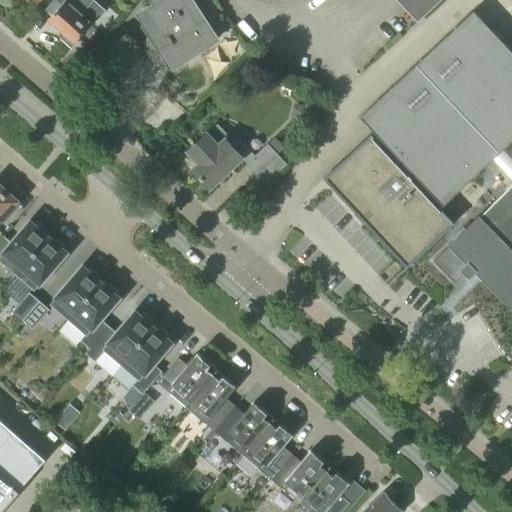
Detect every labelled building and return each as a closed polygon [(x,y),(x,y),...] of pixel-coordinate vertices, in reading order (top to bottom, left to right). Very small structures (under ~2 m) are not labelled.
[(54,0),(46,11),(52,17),(49,21),(64,35),(60,40),(71,50),(78,43),(77,42),(92,24),(82,15),(94,1),(92,0),(54,0)] [(151,0),(154,4),(139,15),(145,24),(140,26),(149,39),(145,42),(145,43),(145,45),(145,47),(145,50),(146,53),(147,54),(148,56),(149,59),(151,61),(152,62),(153,63),(155,64),(157,65),(158,66),(162,67),(165,64),(170,71),(218,39),(191,0),(151,0)] [(397,0),(418,22),(441,0),(397,0)] [(511,140),(511,51),(474,11),(361,117),(444,206),(511,140)] [(295,106),(292,116),(300,123),(311,118),(311,110),(306,103),(295,106)] [(285,149),(275,138),(255,157),(239,141),(236,144),(218,125),(188,152),(199,164),(193,170),(211,189),(243,159),(257,175),(285,149)] [(374,137),(372,135),(326,179),(408,266),(454,223),(443,210),(441,212),(373,138),(374,137)] [(0,223),(18,202),(0,185),(0,223)] [(511,185),(480,216),(479,215),(449,245),(450,246),(434,262),(455,284),(465,275),(469,279),(476,272),(511,307),(511,185)] [(0,261),(16,276),(51,235),(37,223),(34,226),(30,222),(12,243),(4,236),(0,240),(0,261)] [(65,247),(51,235),(16,276),(34,291),(67,254),(63,250),(65,247)] [(83,267),(50,305),(69,321),(104,280),(89,268),(87,271),(83,267)] [(104,280),(69,321),(85,335),(80,341),(90,349),(91,350),(110,328),(101,320),(119,299),(115,295),(118,292),(104,280)] [(39,302),(29,294),(12,313),(23,322),(39,302)] [(49,311),(39,302),(23,322),(33,330),(49,311)] [(90,349),(86,354),(95,362),(104,352),(121,366),(122,367),(158,327),(142,313),(139,316),(135,313),(117,334),(110,328),(91,350),(90,349)] [(158,327),(122,367),(137,380),(133,386),(143,394),(162,372),(154,365),(172,344),(168,340),(170,337),(158,327)] [(179,358),(158,383),(186,407),(217,371),(198,354),(188,366),(179,358)] [(217,371),(186,407),(215,431),(236,406),(227,399),(237,387),(217,371)] [(243,455),(274,419),(254,402),(245,414),(236,406),(215,431),(243,455)] [(63,414),(56,423),(65,431),(73,423),(63,414)] [(0,419),(0,511),(46,460),(0,419)] [(244,456),(271,479),(292,454),(283,447),(298,430),(286,421),(282,426),(274,419),(243,455),(244,456)] [(284,490),(299,503),(330,467),(311,450),(301,462),(292,454),(271,479),(284,490)] [(330,467),(299,503),(309,511),(308,511),(341,511),(349,503),(340,495),(350,483),(330,467)] [(107,511),(76,484),(63,499),(77,511),(107,511)] [(402,511),(384,492),(363,511),(402,511)]
